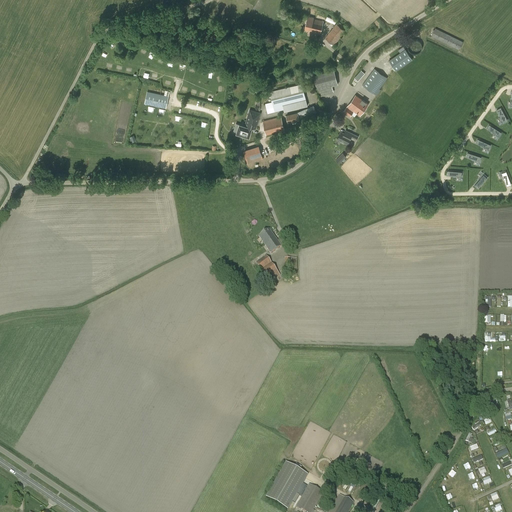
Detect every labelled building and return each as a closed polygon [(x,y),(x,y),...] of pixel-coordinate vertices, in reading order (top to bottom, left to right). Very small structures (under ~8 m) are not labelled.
[(308,16),(304,30),(320,34),(323,22),(313,19),(314,18),(308,16)] [(336,24),(325,38),(334,46),(345,31),(336,24)] [(435,28),(431,36),(459,50),(463,42),(435,28)] [(422,46),(422,45),(421,45),(421,44),(421,43),(420,43),(420,42),(419,41),(418,41),(418,40),(417,40),(416,40),(415,40),(414,40),(413,40),(412,40),(411,41),(410,41),(409,42),(409,43),(408,43),(408,44),(408,45),(408,46),(408,47),(408,48),(408,49),(408,50),(409,50),(409,51),(410,52),(411,52),(411,53),(412,53),(413,53),(413,54),(414,54),(415,54),(416,54),(417,53),(418,53),(419,52),(420,52),(420,51),(421,50),(421,49),(422,48),(422,47),(422,46)] [(405,50),(389,61),(396,71),(412,60),(405,50)] [(374,69),(362,85),(376,96),(381,90),(379,89),(388,78),(374,69)] [(316,85),(322,95),(334,92),(332,86),(338,84),(334,70),(313,75),(316,85)] [(354,78),(358,81),(365,74),(361,70),(354,78)] [(283,105),(306,100),(302,84),(269,92),(274,112),(284,110),(283,105)] [(145,104),(166,109),(168,96),(148,92),(145,104)] [(343,112),(350,116),(354,111),(360,116),(368,104),(355,95),(343,112)] [(298,112),(286,115),(288,123),(299,120),(317,113),(314,106),(298,112)] [(503,122),(507,119),(500,107),(496,109),(500,116),(503,122)] [(260,113),(250,110),(245,126),(240,124),(239,124),(239,125),(236,124),(234,128),(238,129),(237,133),(236,133),(237,134),(242,135),(244,136),(249,137),(252,129),(252,128),(255,129),(260,113)] [(281,117),(262,121),(266,135),(285,130),(281,117)] [(498,136),(501,132),(489,124),(486,128),(493,132),(493,133),(498,136)] [(356,140),(358,136),(345,130),(343,133),(341,132),(337,139),(347,144),(351,137),(356,140)] [(491,145),(478,139),(476,144),(484,147),(489,149),(491,145)] [(259,146),(243,151),(248,164),(263,159),(259,146)] [(347,156),(343,153),(336,160),(339,164),(347,156)] [(479,162),(481,157),(467,153),(466,157),(473,159),(473,160),(479,162)] [(507,186),(511,184),(507,171),(502,173),(504,178),(507,186)] [(474,187),(478,190),(487,179),(483,176),(480,180),(474,187)] [(278,241),(269,230),(259,237),(271,254),(284,245),(281,239),(278,241)] [(266,256),(256,264),(270,283),(280,276),(266,256)] [(285,258),(285,272),(290,272),(290,277),(297,277),(297,258),(285,258)] [(474,431),(481,425),(478,422),(471,427),(474,431)] [(471,438),(473,434),(469,433),(465,440),(471,443),(473,439),(471,438)] [(498,458),(508,454),(506,450),(496,455),(498,458)] [(452,470),(448,475),(453,478),(457,473),(452,470)] [(482,479),(484,485),(492,482),(489,476),(482,479)] [(314,510),(324,492),(309,484),(308,486),(301,497),(296,507),(305,511),(313,511),(315,511),(314,510)] [(303,484),(297,494),(299,496),(301,497),(308,486),(303,484)] [(490,495),(493,501),(499,499),(496,492),(490,495)] [(329,511),(348,511),(351,507),(350,506),(352,502),(339,495),(329,511)]
